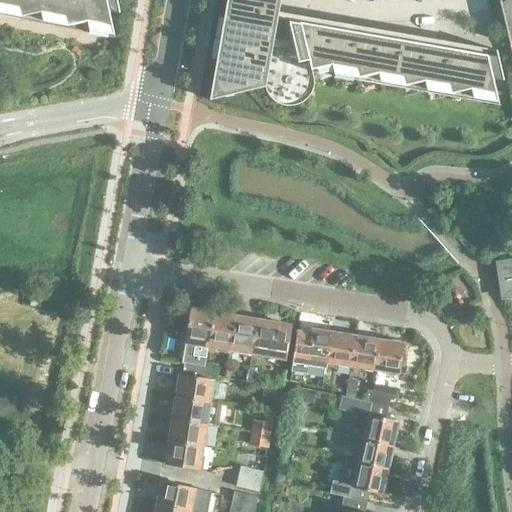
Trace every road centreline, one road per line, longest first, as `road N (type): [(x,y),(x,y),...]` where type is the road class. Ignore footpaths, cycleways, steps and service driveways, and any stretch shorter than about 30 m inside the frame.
road 1 (residential): [(414,511),(443,359),(427,329),(393,312),(133,266)]
road 2 (residential): [(133,266),(178,0)]
road 3 (residential): [(86,511),(133,266)]
